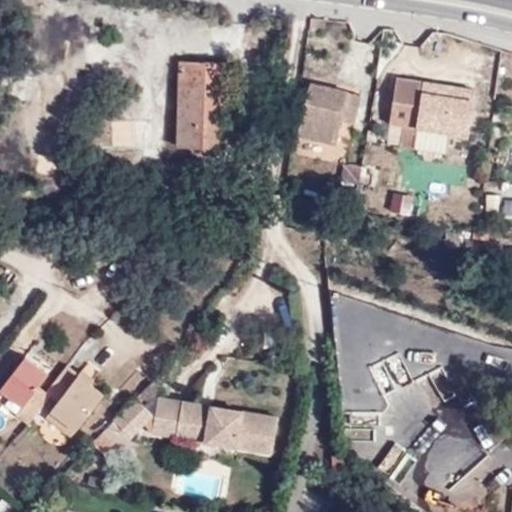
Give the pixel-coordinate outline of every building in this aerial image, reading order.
[(180,147),(221,147),(222,89),(231,89),(232,65),(180,65),(180,147)] [(400,150),(413,152),(417,134),(449,139),(468,142),(476,97),(456,94),(454,99),(440,97),(440,91),(396,84),(389,129),(402,132),(400,150)] [(300,137),(335,144),(347,94),(312,87),(300,137)] [(151,148),(150,118),(111,118),(111,149),(151,148)] [(417,134),(413,152),(446,157),(449,139),(417,134)] [(357,186),(360,169),(364,142),(352,140),(346,178),(338,177),(337,184),(345,186),(346,183),(357,186)] [(357,186),(357,188),(373,191),(376,172),(360,169),(357,186)] [(390,209),(409,210),(411,193),(391,192),(390,209)] [(502,223),(511,223),(511,198),(504,198),(502,223)] [(29,352),(25,358),(48,375),(51,371),(29,352)] [(28,426),(49,397),(45,394),(37,389),(48,375),(25,358),(0,389),(0,391),(22,409),(17,417),(28,426)] [(58,403),(52,411),(77,430),(102,396),(89,386),(77,376),(65,367),(45,394),(49,397),(58,403)] [(77,376),(89,386),(93,381),(81,371),(77,376)] [(163,389),(154,378),(140,394),(149,403),(163,389)] [(149,403),(140,394),(136,398),(144,407),(149,403)] [(144,407),(136,398),(116,419),(132,437),(153,416),(144,407)] [(154,434),(177,437),(181,402),(159,398),(154,434)] [(181,402),(177,437),(272,451),(276,416),(181,402)] [(77,430),(52,411),(46,418),(71,438),(77,430)] [(116,419),(92,444),(108,459),(132,437),(116,419)] [(376,484),(394,492),(408,461),(392,451),(376,484)]
